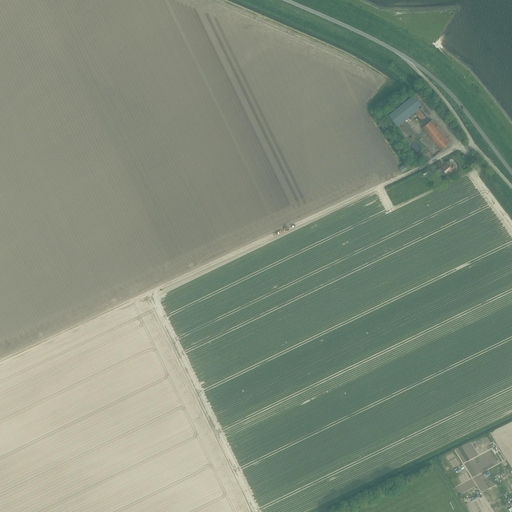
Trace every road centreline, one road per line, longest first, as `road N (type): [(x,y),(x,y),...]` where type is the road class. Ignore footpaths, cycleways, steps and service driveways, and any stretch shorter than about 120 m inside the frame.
road 1 (unknown): [(403,175),(0,362)]
road 2 (unclassified): [(511,173),(421,68),(285,0)]
